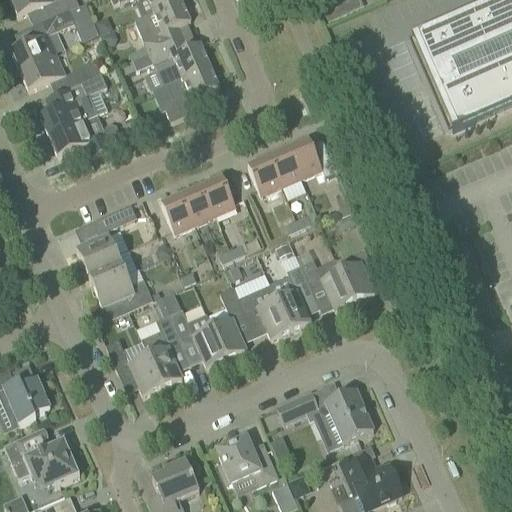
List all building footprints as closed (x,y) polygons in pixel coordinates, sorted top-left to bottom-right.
[(45,12),(50,24),(78,12),(73,0),(68,0),(66,1),(65,0),(15,0),(9,3),(18,24),(45,12)] [(116,0),(119,5),(120,8),(136,1),(139,8),(137,9),(142,22),(152,18),(153,18),(180,6),(177,0),(116,0)] [(511,0),(508,0),(411,42),(412,43),(415,42),(432,79),(441,75),(448,92),(439,96),(455,133),(451,135),(452,136),(511,109),(511,0)] [(153,18),(152,18),(142,22),(134,26),(143,47),(142,47),(148,60),(149,60),(175,48),(170,37),(190,28),(180,6),(153,18)] [(37,45),(10,57),(19,77),(56,61),(47,41),(74,29),(69,16),(50,24),(32,32),(37,45)] [(106,23),(94,29),(99,41),(112,36),(106,23)] [(113,51),(116,44),(113,36),(100,42),(105,54),(113,51)] [(149,60),(153,70),(163,93),(166,91),(209,72),(200,50),(180,59),(175,48),(149,60)] [(136,77),(153,70),(149,60),(148,60),(132,67),(136,77)] [(28,98),(65,82),(56,61),(19,77),(28,98)] [(95,68),(68,79),(74,93),(101,81),(95,68)] [(172,113),(165,117),(170,129),(203,114),(198,103),(219,94),(209,72),(166,91),(172,107),(170,109),(172,113)] [(60,113),(39,122),(48,143),(85,127),(97,121),(88,101),(106,93),(101,81),(74,93),(54,101),(60,113)] [(143,141),(139,132),(136,126),(124,131),(130,146),(143,141)] [(84,152),(89,164),(124,149),(115,131),(91,142),(85,127),(48,143),(57,164),(84,152)] [(146,129),(139,132),(143,141),(153,136),(151,131),(149,129),(146,129)] [(309,147),(288,156),(301,185),(314,179),(317,186),(336,178),(329,162),(318,167),(309,147)] [(301,185),(288,156),(268,165),(281,194),(300,185),(301,185)] [(260,203),(281,194),(268,165),(247,174),(260,203)] [(201,194),(214,223),(235,214),(222,185),(201,194)] [(194,232),(214,223),(201,194),(181,202),(194,232)] [(194,232),(181,202),(160,212),(173,241),(194,232)] [(352,219),(348,209),(337,214),(340,224),(352,219)] [(129,212),(94,228),(99,240),(135,224),(129,212)] [(356,229),(352,219),(340,224),(335,226),(339,236),(356,229)] [(299,236),(310,231),(306,222),(295,227),(299,236)] [(295,227),(284,232),(288,241),(299,236),(295,227)] [(76,255),(84,275),(117,261),(108,241),(76,255)] [(287,248),(275,254),(279,262),(291,257),(287,248)] [(165,250),(157,253),(155,259),(158,266),(170,261),(165,250)] [(229,256),(229,257),(233,265),(244,260),(240,252),(229,256)] [(340,278),(354,310),(374,302),(363,277),(372,274),(363,254),(345,263),(350,274),(340,278)] [(218,261),(222,270),(233,265),(229,257),(218,261)] [(84,275),(93,295),(125,281),(117,261),(84,275)] [(313,266),(300,272),(312,300),(324,295),(334,319),(354,310),(340,278),(335,266),(316,274),(313,266)] [(229,287),(241,282),(236,270),(224,275),(229,287)] [(276,306),(290,338),(310,330),(299,306),(312,300),(300,272),(286,278),(288,283),(270,291),(276,306)] [(184,293),(195,288),(191,279),(180,284),(184,293)] [(125,281),(93,295),(102,315),(127,304),(132,316),(152,307),(149,301),(143,287),(130,292),(125,281)] [(237,305),(246,325),(259,320),(270,347),(290,338),(276,306),(270,291),(238,305),(237,305)] [(207,323),(226,367),(246,358),(234,331),(246,325),(237,305),(238,305),(233,293),(219,299),(225,314),(207,322),(207,323)] [(158,297),(149,301),(152,307),(155,306),(160,304),(161,303),(158,297)] [(161,318),(165,316),(164,313),(160,304),(155,306),(161,318)] [(176,307),(164,313),(165,316),(168,322),(180,316),(176,307)] [(180,316),(168,322),(181,351),(193,346),(206,375),(226,367),(207,323),(207,322),(206,321),(187,329),(181,316),(180,316)] [(181,351),(168,322),(155,328),(159,338),(140,346),(141,348),(149,364),(162,395),(182,386),(169,356),(181,351)] [(119,346),(105,352),(117,378),(129,373),(130,372),(119,346)] [(149,364),(130,372),(129,373),(142,403),(162,395),(149,364)] [(0,397),(3,396),(19,432),(35,425),(34,422),(49,415),(36,384),(21,391),(19,388),(15,390),(10,379),(0,382),(0,397)] [(327,457),(342,451),(373,437),(355,397),(325,411),(336,435),(320,442),(327,457)] [(318,416),(311,399),(276,414),(283,431),(318,416)] [(3,452),(18,486),(29,481),(34,493),(45,497),(61,490),(79,482),(67,455),(54,451),(51,452),(43,435),(3,452)] [(276,484),(273,477),(265,458),(254,463),(245,444),(216,456),(223,472),(218,474),(226,492),(251,481),(256,492),(276,484)] [(279,444),(269,449),(277,466),(287,461),(279,444)] [(354,501),(336,508),(337,511),(377,511),(385,509),(388,510),(395,507),(397,504),(401,502),(388,472),(375,478),(369,465),(355,472),(352,465),(340,470),(354,501)] [(146,508),(147,511),(180,511),(178,507),(198,498),(193,485),(185,467),(164,476),(165,479),(151,485),(159,503),(146,508)] [(310,497),(303,481),(286,489),(289,494),(294,505),(310,497)] [(271,497),(277,511),(294,511),(286,491),(271,497)]
